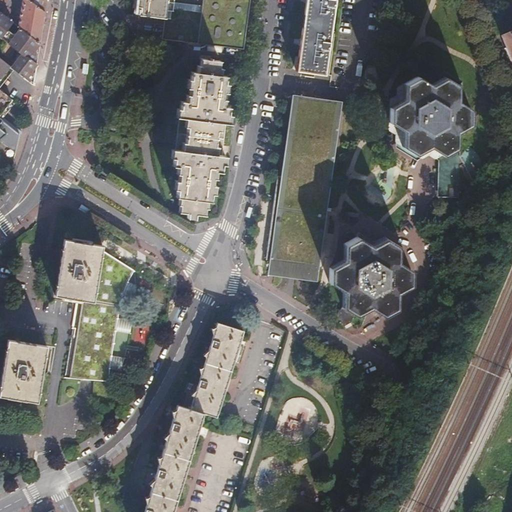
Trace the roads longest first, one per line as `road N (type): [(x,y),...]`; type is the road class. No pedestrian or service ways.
road 1 (residential): [(1,511),(115,446),(135,426),(216,269)]
road 2 (residential): [(216,269),(247,166),(271,0)]
road 3 (unknown): [(49,443),(101,410),(120,365),(143,261)]
road 4 (residential): [(216,269),(201,248),(54,158)]
road 5 (residential): [(47,177),(187,262),(216,269)]
road 6 (residential): [(511,423),(360,350)]
road 7 (residential): [(360,350),(216,269)]
road 8 (primary): [(54,158),(77,0)]
road 9 (primary): [(73,0),(37,147)]
road 10 (residential): [(360,350),(368,331),(415,299),(422,251)]
